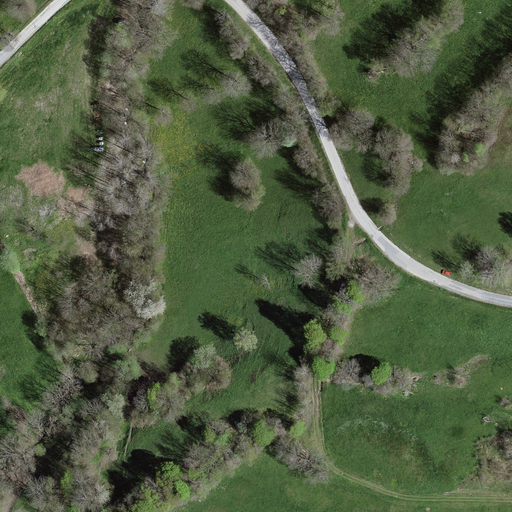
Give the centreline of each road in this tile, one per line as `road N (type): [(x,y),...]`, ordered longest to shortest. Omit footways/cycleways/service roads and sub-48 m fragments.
road 1 (track): [(358,211),(316,393),(323,456),(396,497),(511,501)]
road 2 (tertiary): [(511,303),(435,280),(371,231),(293,78),(233,0)]
